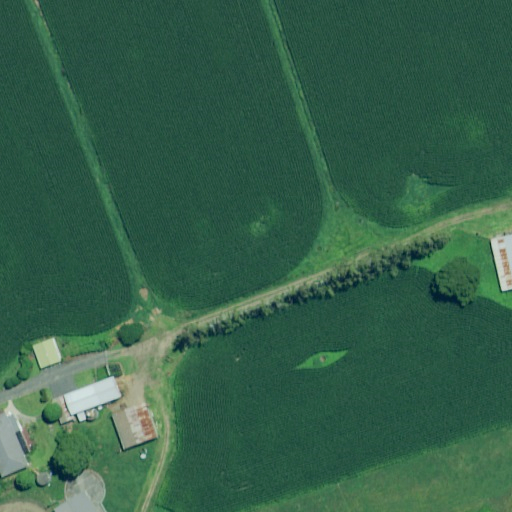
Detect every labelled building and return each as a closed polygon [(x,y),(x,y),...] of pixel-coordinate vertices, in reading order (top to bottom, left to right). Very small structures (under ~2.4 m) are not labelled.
[(511,290),(511,236),(493,240),(504,292),(511,290)] [(62,362),(54,340),(36,347),(43,369),(62,362)] [(124,397),(117,378),(68,396),(75,415),(124,397)] [(160,438),(148,403),(114,415),(127,450),(160,438)] [(32,467),(11,416),(0,420),(0,464),(6,478),(32,467)] [(99,511),(89,493),(58,510),(58,511),(99,511)]
